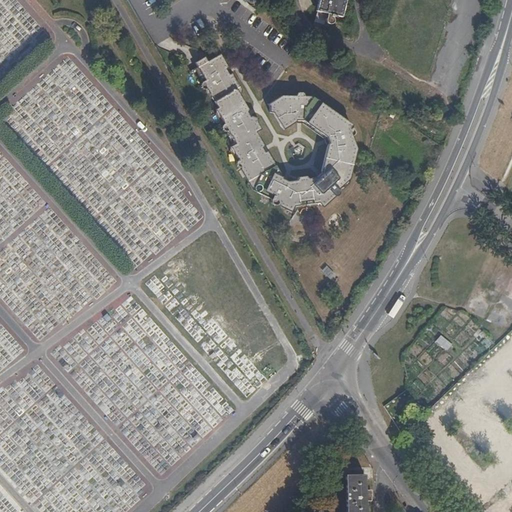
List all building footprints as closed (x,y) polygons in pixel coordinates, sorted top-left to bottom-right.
[(318,0),(316,11),(327,14),(325,20),(325,22),(327,23),(329,24),(331,23),(333,21),(332,19),(332,18),(330,17),(331,15),(341,17),(345,0),(318,0)] [(229,68),(220,54),(197,67),(206,80),(202,82),(201,83),(201,86),(201,88),(203,89),(205,89),(206,89),(207,89),(218,108),(215,110),(224,124),(223,124),(221,126),(223,131),(225,132),(228,131),(235,144),(230,147),(239,160),(237,160),(236,162),(236,164),(237,167),(240,168),(240,169),(248,183),(251,182),(258,189),(256,192),(271,199),(270,200),(270,202),(271,204),(274,205),(276,205),(278,204),(292,210),(294,207),(302,205),(298,180),(287,181),(287,182),(281,180),(282,178),(274,166),(275,165),(267,151),(263,153),(260,148),(264,146),(256,132),(261,129),(257,121),(258,118),(251,116),(246,119),(242,114),(249,110),(237,89),(240,87),(232,73),(229,74),(226,69),(229,68)] [(358,56),(346,73),(402,112),(416,91),(398,79),(395,82),(358,56)] [(302,119),(302,120),(326,137),(328,137),(330,143),(329,143),(322,173),(323,174),(318,178),(318,177),(302,179),(306,205),(318,203),(320,205),(332,195),(334,196),(335,196),(336,196),(337,196),(339,194),(339,192),(339,191),(338,190),(350,178),(347,175),(355,145),(352,136),(354,134),(354,132),(353,129),(352,128),(351,128),(352,124),(349,125),(313,96),(304,96),(303,94),(302,93),(298,93),(297,93),(296,95),(296,96),(287,96),(270,107),(268,104),(269,107),(269,113),(273,113),(284,129),(283,128),(296,120),(296,119),(302,119)] [(440,334),(434,341),(447,352),(453,345),(440,334)] [(466,430),(487,452),(498,442),(477,419),(466,430)] [(365,511),(364,473),(347,474),(347,511),(365,511)]
